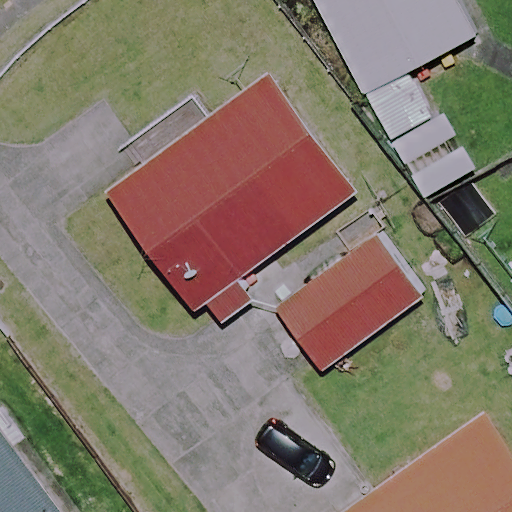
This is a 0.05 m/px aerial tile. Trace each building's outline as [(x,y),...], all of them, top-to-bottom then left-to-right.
[(476,35),(458,0),(317,0),(364,92),(476,35)] [(251,304),(232,277),(258,258),(350,192),(266,74),(110,185),(178,279),(195,303),(214,330),(251,304)] [(421,297),(367,220),(263,294),(317,371),(421,297)] [(511,511),(511,448),(483,408),(341,511),(511,511)] [(0,511),(57,511),(0,432),(0,511)]
